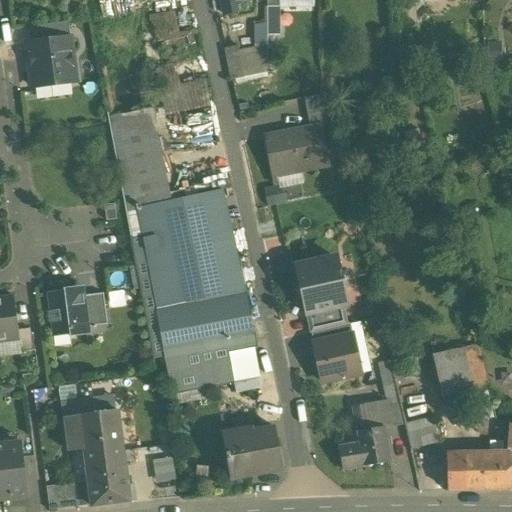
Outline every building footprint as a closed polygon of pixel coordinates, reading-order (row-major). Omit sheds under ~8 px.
[(237,3),(231,4),(230,0),(220,0),(224,17),(239,14),(237,3)] [(253,0),(230,0),(231,4),(237,3),(239,14),(254,11),(253,0)] [(278,0),(266,0),(267,8),(279,8),(279,0),(278,0)] [(68,23),(33,28),(35,44),(70,39),(68,23)] [(70,39),(26,45),(32,88),(76,82),(70,39)] [(237,47),(225,50),(231,81),(243,79),(237,47)] [(330,95),(304,100),(307,116),(333,111),(330,95)] [(153,110),(108,119),(125,212),(171,202),(153,110)] [(333,111),(307,116),(310,129),(320,127),(320,128),(336,125),(333,111)] [(310,129),(265,138),(272,177),(328,167),(320,128),(320,127),(310,129)] [(171,202),(125,212),(130,237),(142,235),(166,359),(200,353),(255,342),(245,293),(233,241),(222,191),(171,202)] [(114,205),(104,206),(106,222),(116,221),(114,205)] [(335,259),(296,268),(300,284),(295,292),(303,297),(307,315),(342,307),(345,306),(342,289),(347,281),(339,275),(335,259)] [(83,288),(63,290),(63,292),(48,294),(50,312),(46,313),(48,324),(51,324),(53,338),(69,336),(69,338),(89,335),(88,328),(84,297),(83,288)] [(103,295),(84,297),(88,328),(107,325),(103,295)] [(13,297),(0,298),(0,343),(19,342),(18,331),(13,297)] [(342,307),(307,315),(311,334),(346,326),(342,307)] [(346,326),(311,334),(313,345),(352,337),(349,326),(346,326)] [(30,330),(18,331),(19,342),(21,353),(32,352),(30,330)] [(352,337),(313,345),(321,383),(361,375),(352,337)] [(484,375),(478,346),(462,350),(472,392),(487,389),(484,375)] [(462,350),(432,356),(441,398),(472,392),(462,350)] [(200,353),(166,359),(169,377),(203,371),(200,353)] [(267,362),(256,363),(258,380),(269,379),(267,362)] [(390,363),(379,366),(384,389),(395,387),(390,363)] [(203,371),(169,377),(173,394),(206,388),(203,371)] [(395,387),(384,389),(387,409),(400,406),(395,387)] [(365,406),(354,408),(358,433),(370,431),(365,406)] [(400,406),(387,409),(391,429),(404,427),(404,426),(400,406)] [(116,412),(79,416),(84,450),(88,483),(91,506),(91,507),(129,502),(124,461),(123,462),(116,412)] [(79,416),(64,418),(69,452),(84,450),(79,416)] [(434,419),(404,426),(404,427),(410,451),(439,444),(434,419)] [(274,428),(223,437),(230,481),(282,472),(274,428)] [(370,431),(358,433),(359,445),(363,468),(390,464),(384,429),(370,431)] [(32,443),(19,444),(21,458),(33,457),(32,443)] [(19,444),(0,446),(0,500),(26,497),(21,458),(19,444)] [(359,445),(338,448),(342,471),(363,468),(359,445)] [(152,459),(155,481),(173,478),(170,456),(152,459)] [(508,458),(447,459),(448,492),(511,490),(510,465),(510,458),(508,458)] [(88,483),(73,485),(76,508),(91,506),(88,483)]
